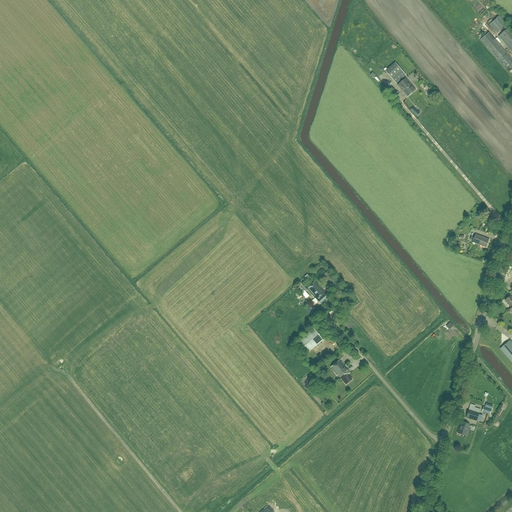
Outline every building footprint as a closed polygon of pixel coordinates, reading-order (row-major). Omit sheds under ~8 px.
[(496,33),(506,25),(499,16),(489,24),(496,33)] [(511,52),(511,32),(508,28),(498,37),(511,52)] [(505,70),(511,63),(511,61),(488,33),(480,40),(505,70)] [(391,79),(401,71),(394,63),(385,71),(391,79)] [(407,87),(412,92),(415,89),(405,78),(401,82),(406,88),(407,87)] [(407,87),(406,88),(401,82),(397,85),(407,96),(412,92),(407,87)] [(414,107),(411,109),(417,115),(419,112),(414,107)] [(485,248),(488,240),(475,235),(474,237),(471,236),(470,240),(472,241),(472,243),(485,248)] [(332,287),(337,283),(329,271),(323,275),(332,287)] [(316,281),(311,285),(320,296),(324,301),(327,298),(324,294),(321,290),(322,288),(316,281)] [(320,296),(311,285),(306,289),(317,300),(320,304),(324,301),(320,296)] [(313,328),(298,342),(308,353),(323,340),(313,328)] [(511,363),(511,343),(510,341),(500,349),(511,363)] [(346,384),(352,380),(346,373),(348,371),(340,360),(330,368),(337,376),(338,375),(346,384)] [(476,421),(479,413),(468,410),(466,418),(476,421)] [(465,436),(469,424),(461,422),(457,433),(465,436)]
